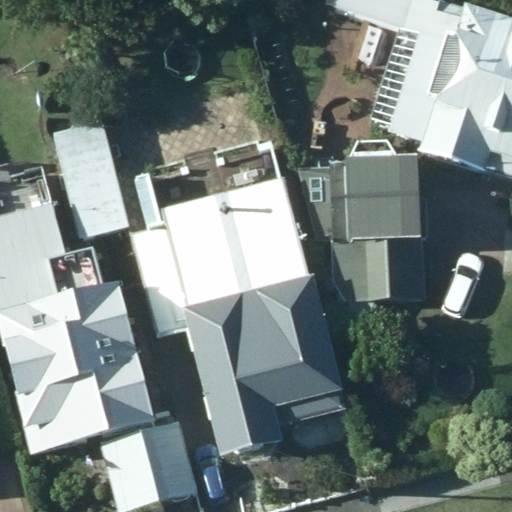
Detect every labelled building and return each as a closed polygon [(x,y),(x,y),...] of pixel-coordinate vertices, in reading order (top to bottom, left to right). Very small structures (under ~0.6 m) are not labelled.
[(511,40),(416,9),(417,4),(403,0),(333,0),(326,20),(400,45),(371,135),(387,141),(385,149),(419,160),(418,167),(480,188),(482,183),(511,192),(511,40)] [(101,136),(49,148),(76,254),(127,240),(101,136)] [(328,239),(330,313),(423,311),(419,176),(395,177),(385,161),(354,161),(346,176),(327,176),(326,214),(313,214),(312,239),(328,239)] [(279,199),(158,230),(161,242),(122,252),(149,353),(181,345),(217,480),(279,463),(274,446),(345,428),(311,297),(306,298),(279,199)] [(49,222),(0,234),(0,367),(26,473),(150,442),(115,306),(99,311),(89,272),(63,277),(49,222)] [(177,438),(99,459),(113,511),(164,511),(194,505),(177,438)]
